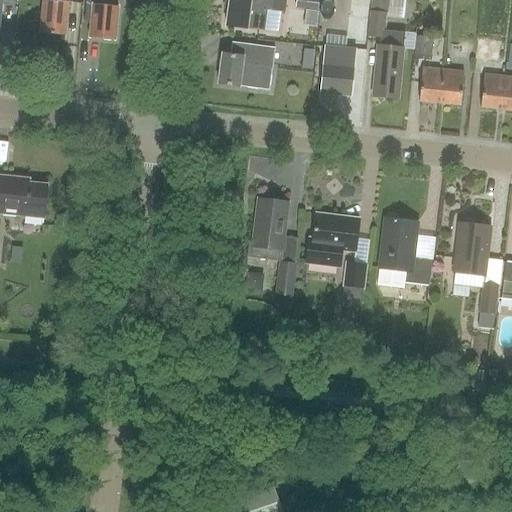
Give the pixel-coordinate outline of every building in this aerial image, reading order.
[(65,36),(68,3),(57,2),(57,0),(43,0),(40,34),(65,36)] [(87,0),(85,23),(91,24),(90,39),(115,41),(118,7),(111,7),(111,0),(87,0)] [(228,10),(226,26),(265,32),(268,10),(284,12),(285,0),(224,0),(223,9),(228,10)] [(324,66),(321,92),(351,95),(355,58),(353,57),(355,48),(367,50),(369,39),(371,0),(357,0),(353,39),(327,36),(324,66)] [(371,0),(369,39),(380,40),(379,47),(378,46),(373,97),(399,100),(404,49),(405,35),(386,32),(387,19),(404,20),(406,0),(371,0)] [(441,38),(416,35),(413,59),(431,61),(431,57),(438,58),(441,38)] [(500,41),(476,39),(474,58),(498,60),(500,41)] [(472,60),(473,43),(460,42),(458,59),(472,60)] [(269,91),(274,53),(244,49),(243,57),(222,54),(218,84),(269,91)] [(422,69),(419,101),(440,104),(443,71),(422,69)] [(443,71),(440,104),(461,106),(464,73),(443,71)] [(484,75),(480,108),(501,111),(505,78),(484,75)] [(511,78),(505,78),(501,111),(511,112),(511,78)] [(30,181),(0,177),(0,216),(45,221),(49,186),(30,184),(30,181)] [(297,265),(281,263),(288,205),(259,201),(253,244),(249,243),(247,260),(278,264),(274,297),(293,300),(297,265)] [(355,252),(359,220),(315,215),(312,240),(308,240),(305,264),(340,269),(343,250),(355,252)] [(405,284),(409,284),(408,291),(424,293),(424,286),(429,286),(434,242),(417,240),(419,225),(384,221),(378,270),(407,274),(405,284)] [(483,276),(489,227),(459,223),(453,272),(483,276)] [(511,260),(505,260),(501,290),(511,291),(511,260)] [(362,290),(366,266),(345,263),(342,287),(343,287),(341,307),(360,310),(362,290)] [(491,314),(495,286),(482,285),(479,313),(491,314)] [(282,511),(274,487),(203,511),(282,511)]
